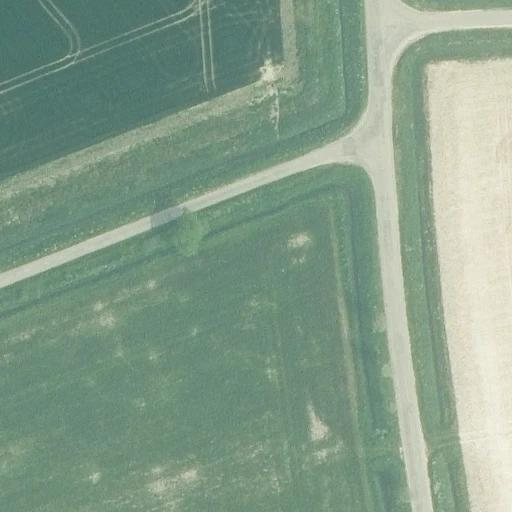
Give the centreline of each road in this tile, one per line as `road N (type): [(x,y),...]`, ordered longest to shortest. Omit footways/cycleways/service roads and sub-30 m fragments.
road 1 (unclassified): [(0,277),(376,136)]
road 2 (unclassified): [(421,511),(376,136)]
road 3 (unclassified): [(377,21),(511,17)]
